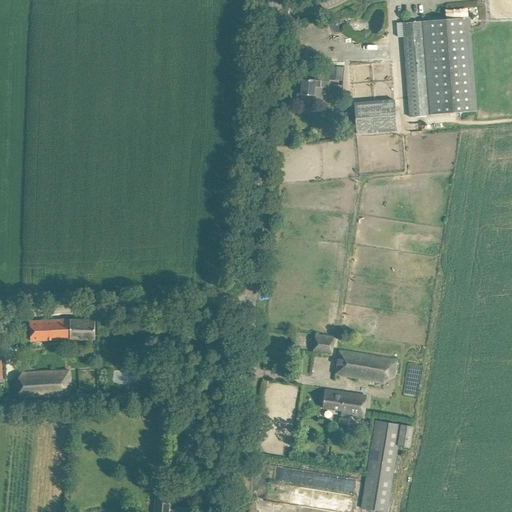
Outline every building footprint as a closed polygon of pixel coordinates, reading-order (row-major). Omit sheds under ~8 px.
[(431,115),(438,114),(476,111),(469,18),(403,23),(410,117),(431,115)] [(330,75),(330,79),(342,80),(343,67),(330,66),(330,75)] [(302,94),(301,99),(305,102),(319,103),(323,100),(324,87),(329,88),(329,81),(329,79),(330,79),(330,75),(317,74),(316,79),(302,78),(301,94),(302,94)] [(397,130),(394,100),(354,103),(356,133),(397,130)] [(94,340),(95,330),(95,320),(70,319),(30,322),(30,332),(26,332),(26,341),(30,341),(30,343),(94,340)] [(334,337),(315,334),(313,352),(331,355),(334,337)] [(394,360),(339,350),(335,374),(371,380),(370,385),(380,387),(382,377),(391,378),(394,360)] [(21,382),(13,382),(14,398),(70,397),(69,371),(21,372),(21,382)] [(365,395),(325,390),(323,408),(342,411),(341,414),(362,418),(365,395)] [(117,393),(114,394),(114,399),(118,399),(118,401),(126,400),(125,393),(117,393)] [(361,507),(387,511),(398,445),(409,447),(413,426),(375,420),(361,507)] [(192,441),(193,429),(182,428),(181,440),(192,441)] [(170,494),(160,493),(157,493),(155,511),(192,511),(192,508),(176,507),(176,509),(169,509),(170,494)]
